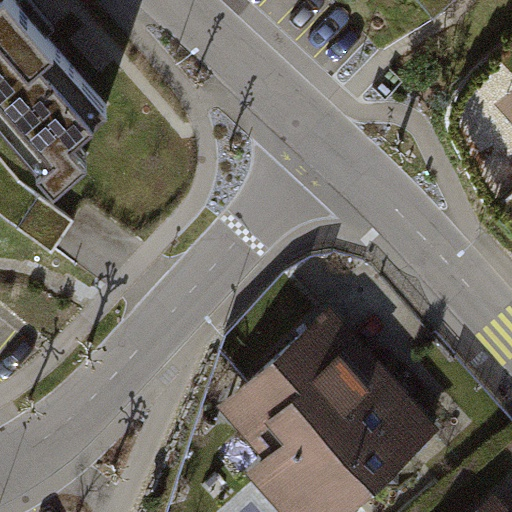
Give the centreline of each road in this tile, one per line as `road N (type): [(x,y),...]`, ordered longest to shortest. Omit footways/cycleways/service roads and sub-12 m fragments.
road 1 (residential): [(0,462),(68,418),(181,306),(326,141)]
road 2 (residential): [(511,337),(387,196),(326,141)]
road 3 (residential): [(326,141),(176,0)]
